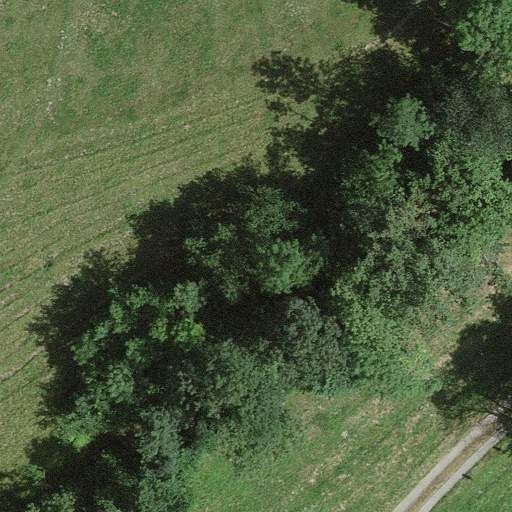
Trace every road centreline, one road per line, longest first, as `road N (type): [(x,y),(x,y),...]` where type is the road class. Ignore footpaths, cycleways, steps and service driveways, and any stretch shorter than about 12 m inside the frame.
road 1 (track): [(106,511),(157,443),(260,343),(382,249),(511,95)]
road 2 (track): [(511,413),(412,511)]
